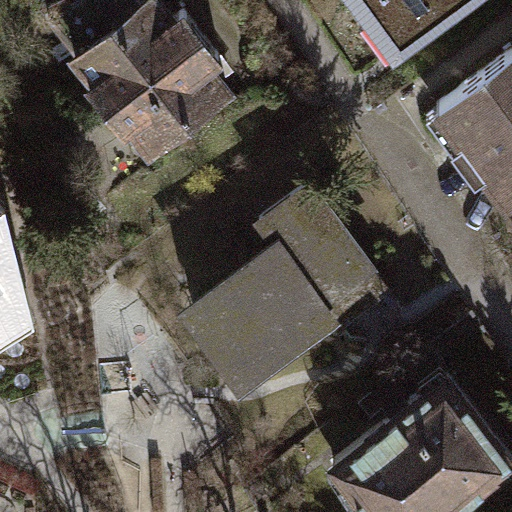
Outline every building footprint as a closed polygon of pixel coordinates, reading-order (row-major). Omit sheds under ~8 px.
[(158,0),(42,0),(97,73),(90,78),(124,122),(130,117),(150,144),(227,84),(208,59),(218,51),(183,5),(170,15),(158,0)] [(459,0),(362,0),(397,46),(459,0)] [(511,194),(511,42),(434,100),(456,130),(447,137),(473,173),(482,166),(506,199),(511,194)] [(281,242),(193,306),(241,372),(322,313),(333,305),(326,295),(373,260),(313,178),(262,215),(281,242)] [(0,189),(0,337),(33,317),(5,193),(0,189)] [(511,456),(448,370),(330,458),(371,511),(438,511),(511,457),(511,456)]
